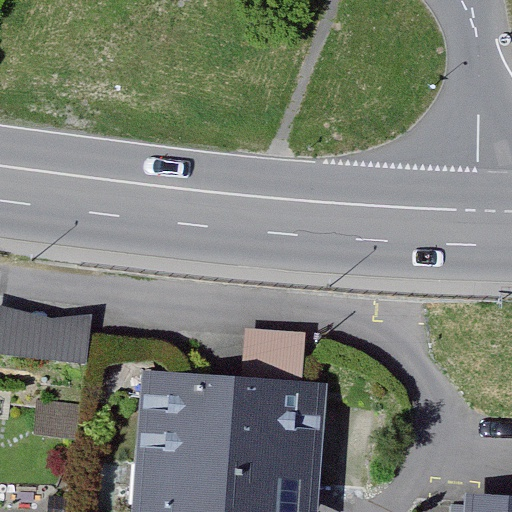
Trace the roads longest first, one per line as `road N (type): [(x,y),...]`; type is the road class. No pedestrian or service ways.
road 1 (residential): [(0,283),(321,319),(392,346),(430,382),(447,452),(405,511)]
road 2 (secondary): [(484,232),(0,189)]
road 3 (residential): [(461,0),(483,53),(484,232)]
